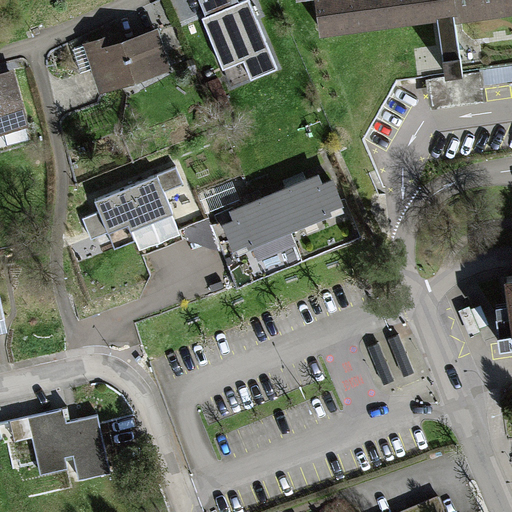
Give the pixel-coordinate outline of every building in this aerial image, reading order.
[(261,0),(207,0),(229,69),(279,54),(261,0)] [(456,74),(479,70),(470,16),(511,9),(511,0),(328,0),(334,35),(447,17),(456,74)] [(118,32),(93,41),(112,93),(184,68),(169,27),(122,44),(118,32)] [(27,62),(0,69),(0,134),(43,124),(27,62)] [(318,175),(228,213),(231,222),(221,226),(232,254),(252,245),(259,264),(296,249),(289,232),(345,211),(333,180),(322,184),(318,175)] [(153,177),(93,201),(110,239),(172,215),(153,177)] [(6,268),(0,269),(0,330),(19,327),(6,268)] [(73,406),(33,417),(49,474),(83,464),(87,479),(123,469),(107,413),(78,421),(73,406)]
